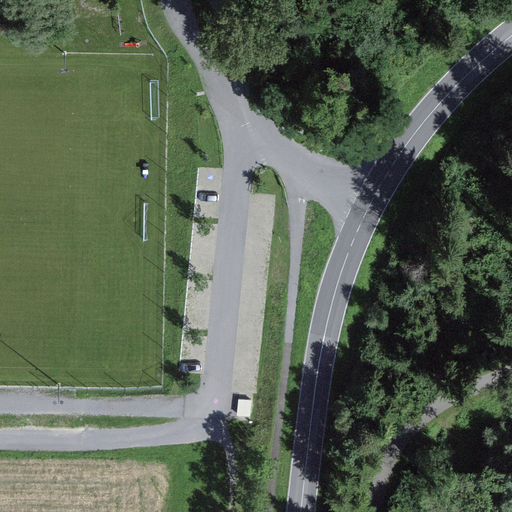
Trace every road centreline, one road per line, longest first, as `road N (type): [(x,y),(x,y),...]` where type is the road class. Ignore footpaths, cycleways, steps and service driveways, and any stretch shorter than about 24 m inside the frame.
road 1 (secondary): [(307,511),(326,346),(377,201)]
road 2 (track): [(274,130),(245,157),(215,411)]
road 3 (residential): [(227,0),(274,130),(311,172),(377,201)]
road 4 (track): [(215,411),(193,430),(166,436),(0,439)]
road 5 (secondary): [(377,201),(425,124),(511,41)]
